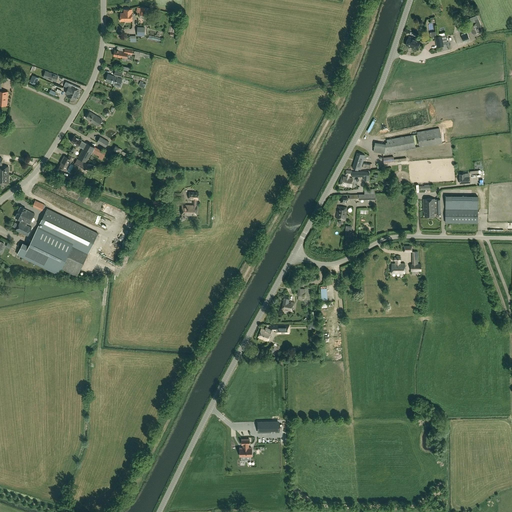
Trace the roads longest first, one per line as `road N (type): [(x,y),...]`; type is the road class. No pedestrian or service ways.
road 1 (tertiary): [(159,511),(293,252)]
road 2 (tertiary): [(293,252),(381,82),(410,0)]
road 3 (unclassified): [(0,202),(40,166),(86,96),(100,60),(102,0)]
road 4 (unclassified): [(293,252),(325,264),(396,235),(511,238)]
road 5 (track): [(479,237),(511,336),(511,400)]
